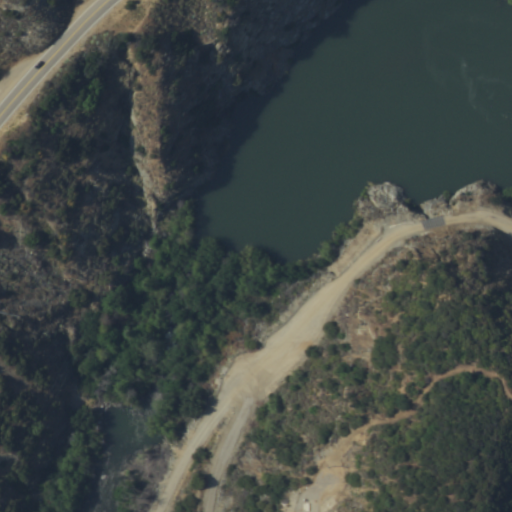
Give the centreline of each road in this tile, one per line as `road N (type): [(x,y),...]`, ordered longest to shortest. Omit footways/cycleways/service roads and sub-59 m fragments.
road 1 (track): [(155,511),(227,389),(359,256),(416,223),(479,214),(511,227)]
road 2 (secondary): [(108,0),(0,113)]
road 3 (track): [(249,369),(204,511)]
